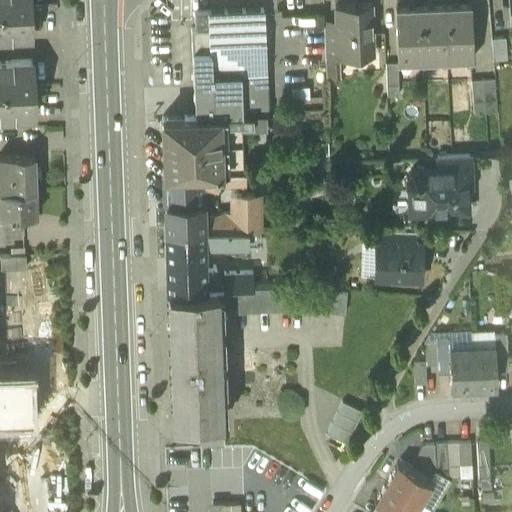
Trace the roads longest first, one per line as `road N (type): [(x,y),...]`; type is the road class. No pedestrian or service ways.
road 1 (secondary): [(123,511),(102,0)]
road 2 (residential): [(393,431),(383,397),(392,375),(486,226)]
road 3 (residential): [(393,431),(465,408),(511,406)]
